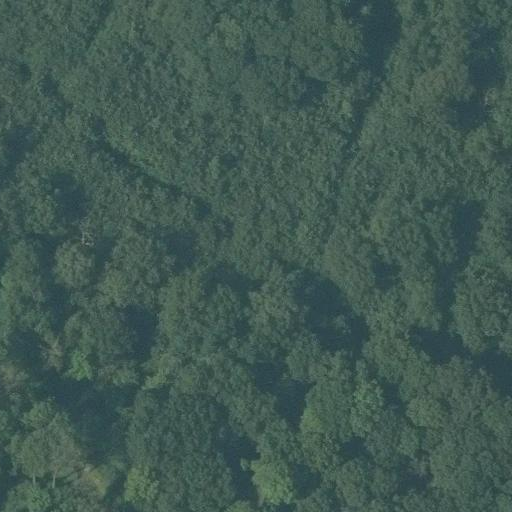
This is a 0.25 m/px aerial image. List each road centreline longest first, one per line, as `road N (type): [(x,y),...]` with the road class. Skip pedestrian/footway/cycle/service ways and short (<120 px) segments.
road 1 (track): [(343,361),(317,310),(268,259),(0,68)]
road 2 (track): [(235,511),(291,430),(332,388),(343,361)]
road 3 (track): [(343,361),(397,357),(495,410)]
